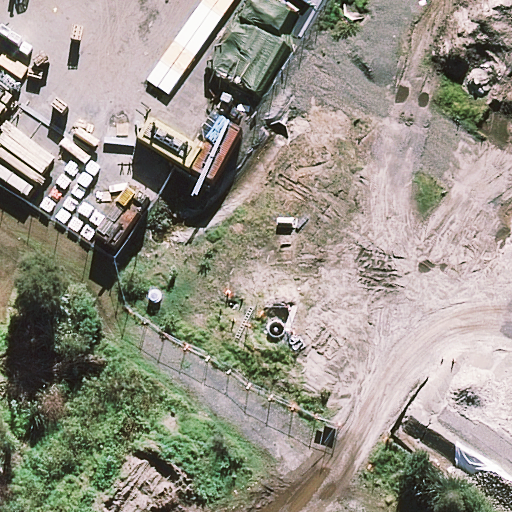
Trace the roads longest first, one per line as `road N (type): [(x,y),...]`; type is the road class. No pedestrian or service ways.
road 1 (track): [(402,511),(196,387),(188,322),(309,169),(402,0)]
road 2 (track): [(196,387),(211,511)]
